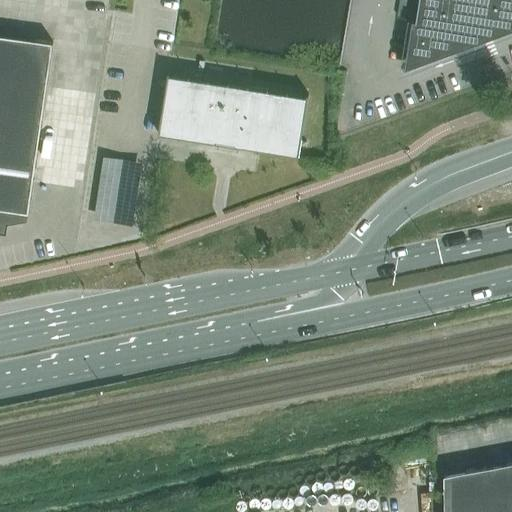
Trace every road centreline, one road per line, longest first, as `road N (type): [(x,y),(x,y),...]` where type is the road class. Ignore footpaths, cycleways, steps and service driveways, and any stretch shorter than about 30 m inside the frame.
road 1 (primary): [(346,270),(0,342)]
road 2 (primary): [(222,342),(511,279)]
road 3 (primary): [(0,388),(222,342)]
road 4 (primary): [(346,270),(404,200),(511,152)]
road 5 (primary): [(511,236),(346,270)]
road 6 (primary): [(222,342),(254,313),(327,295),(346,270)]
